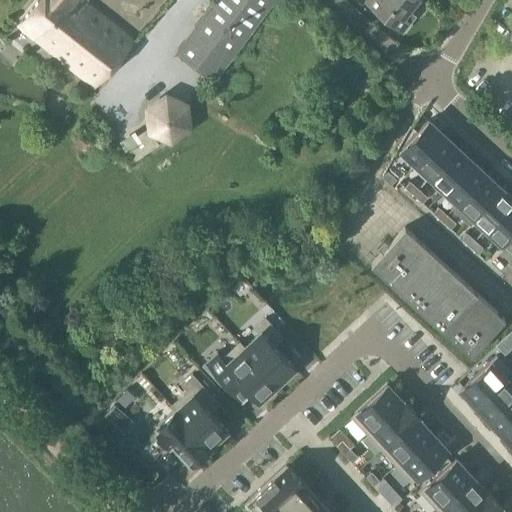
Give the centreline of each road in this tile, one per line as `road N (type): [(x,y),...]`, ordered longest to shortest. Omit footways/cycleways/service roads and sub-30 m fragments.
road 1 (residential): [(511,473),(385,334),(289,411)]
road 2 (residential): [(511,157),(426,78),(476,0)]
road 3 (residential): [(289,411),(175,510)]
road 4 (residential): [(289,411),(386,511)]
